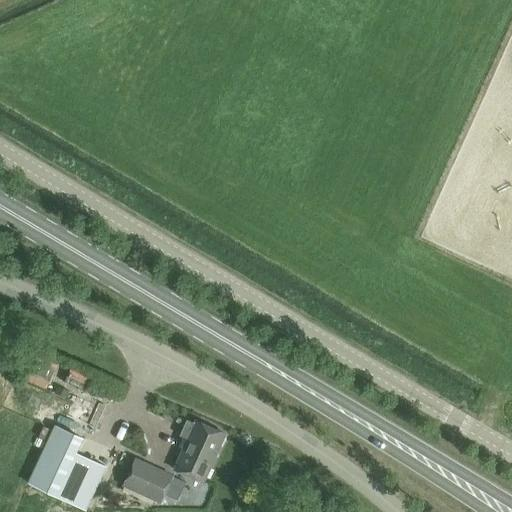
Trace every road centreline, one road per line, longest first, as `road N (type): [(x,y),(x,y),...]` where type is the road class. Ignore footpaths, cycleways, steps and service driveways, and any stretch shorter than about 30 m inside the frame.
road 1 (unclassified): [(511,452),(0,150)]
road 2 (primary): [(502,511),(0,206)]
road 3 (unclassified): [(401,511),(233,394),(0,286)]
